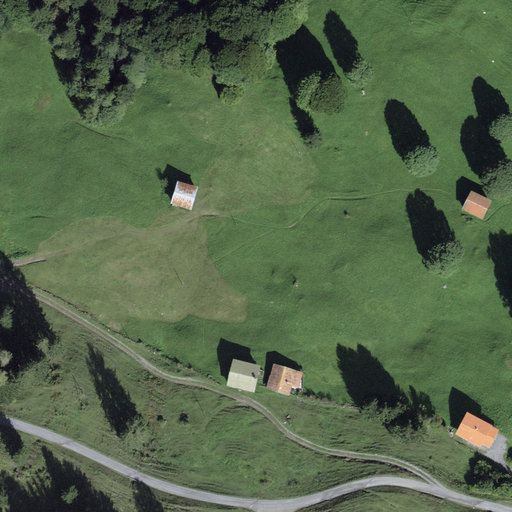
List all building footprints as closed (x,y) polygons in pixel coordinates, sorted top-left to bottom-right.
[(177,181),(170,204),(191,211),(198,188),(177,181)] [(461,209),(482,219),(491,200),(470,190),(461,209)] [(226,386),(254,392),(261,365),(233,359),(226,386)] [(269,375),(265,390),(289,396),(292,386),(298,388),(303,373),(273,364),(270,375),(269,375)] [(467,412),(455,435),(481,447),(482,445),(489,448),(498,430),(491,427),(492,425),(467,412)]
